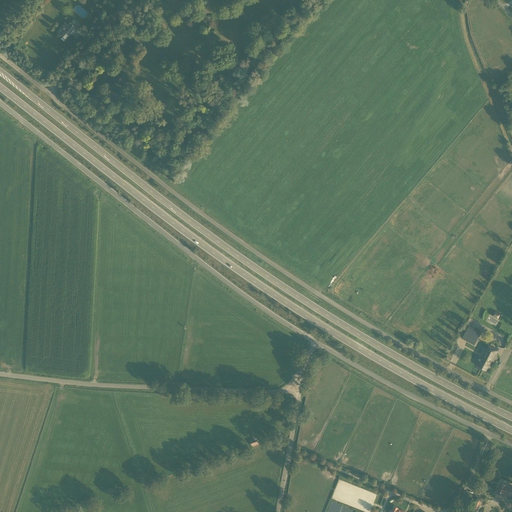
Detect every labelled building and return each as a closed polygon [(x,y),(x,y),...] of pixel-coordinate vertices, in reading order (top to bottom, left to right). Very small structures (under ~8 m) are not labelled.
[(75,31),(77,28),(70,22),(68,24),(65,21),(62,25),(66,29),(63,32),(63,31),(60,34),(65,38),(73,29),(75,31)] [(494,311),(491,316),(498,319),(500,314),(494,311)] [(468,326),(461,338),(471,343),(474,339),(475,339),(476,338),(478,339),(476,341),(477,342),(481,333),(468,326)] [(489,345),(483,356),(491,360),(497,350),(489,345)] [(491,361),(491,360),(483,356),(478,367),(486,371),(486,370),(488,371),(493,363),(491,361)] [(249,441),(251,446),(258,444),(256,438),(249,441)] [(509,495),(508,498),(511,499),(511,486),(506,484),(506,483),(505,482),(504,481),(503,482),(502,483),(502,482),(501,483),(501,482),(500,485),(500,487),(499,486),(498,489),(496,489),(494,492),(501,495),(502,493),(509,495)]
